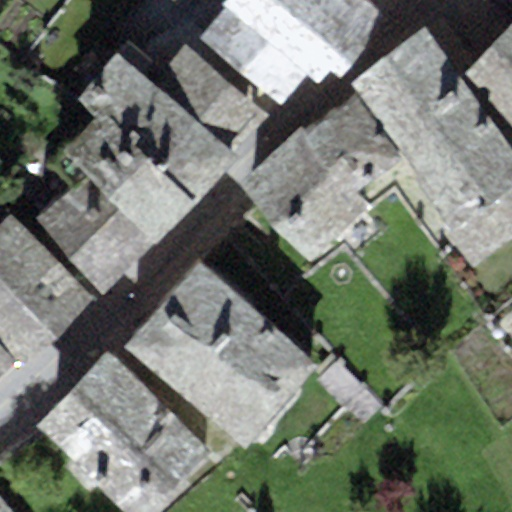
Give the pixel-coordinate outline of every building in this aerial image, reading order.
[(387,22),(360,0),(222,0),(220,3),(225,6),(306,74),(319,85),(329,72),(339,80),(387,22)] [(270,116),(306,74),(225,6),(189,47),(270,116)] [(511,24),(463,77),(511,130),(511,24)] [(511,150),(425,30),(352,89),(400,161),(452,230),(443,238),(471,272),(511,242),(511,150)] [(189,47),(152,84),(236,159),(270,116),(189,47)] [(152,84),(117,54),(75,101),(93,118),(99,111),(144,151),(139,156),(194,205),(236,159),(152,84)] [(400,161),(352,89),(320,122),(307,134),(357,194),(400,161)] [(93,118),(60,153),(89,181),(155,243),(194,205),(139,156),(144,151),(99,111),(93,118)] [(357,194),(307,134),(275,165),(244,194),(310,265),(369,206),(357,194)] [(155,243),(89,181),(76,194),(69,187),(26,231),(91,296),(96,301),(155,243)] [(26,231),(7,215),(0,222),(0,346),(16,363),(21,368),(91,296),(26,231)] [(316,367),(196,262),(122,347),(243,451),(316,367)] [(0,379),(16,363),(0,347),(0,379)] [(155,511),(212,455),(107,351),(32,427),(118,511),(155,511)]
